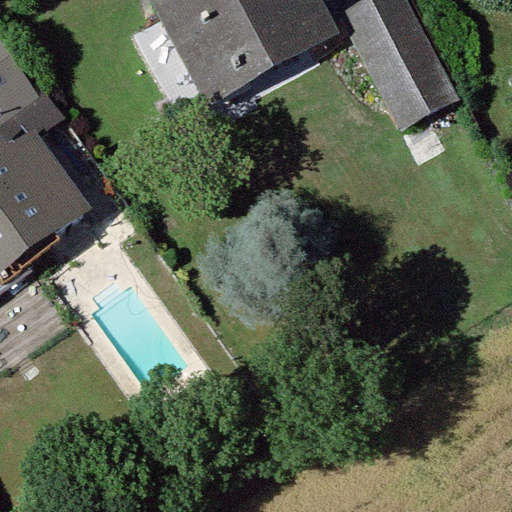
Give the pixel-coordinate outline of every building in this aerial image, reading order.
[(190,0),(166,14),(211,101),(325,39),(304,0),(190,0)] [(404,129),(452,104),(397,0),(392,0),(348,24),(404,129)] [(0,120),(31,98),(0,50),(0,120)] [(40,108),(0,135),(0,145),(11,162),(31,149),(56,133),(40,108)] [(89,166),(77,148),(63,157),(75,176),(89,166)] [(82,220),(31,149),(11,162),(0,169),(0,259),(2,258),(11,270),(82,220)]
